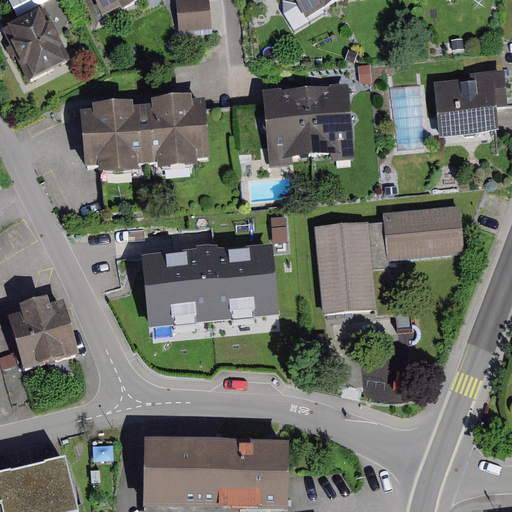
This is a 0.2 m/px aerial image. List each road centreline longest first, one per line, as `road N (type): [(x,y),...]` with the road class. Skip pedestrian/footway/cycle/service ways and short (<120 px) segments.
road 1 (residential): [(128,403),(298,414),(437,466)]
road 2 (residential): [(0,134),(128,403)]
road 3 (residential): [(511,266),(437,466)]
road 4 (residential): [(0,441),(128,403)]
